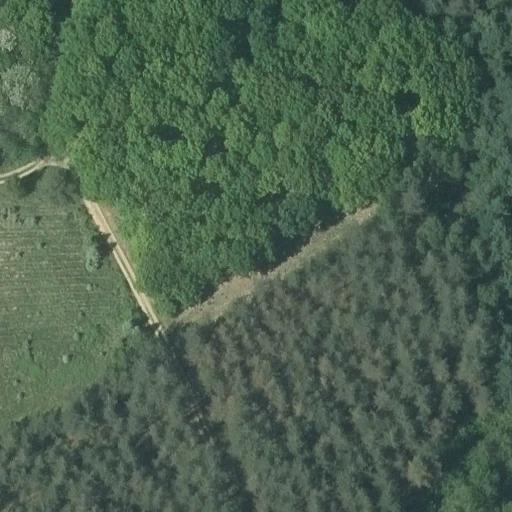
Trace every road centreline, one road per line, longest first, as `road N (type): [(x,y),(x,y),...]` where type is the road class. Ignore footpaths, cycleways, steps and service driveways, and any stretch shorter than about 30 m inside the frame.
road 1 (track): [(55,174),(167,401),(211,511)]
road 2 (track): [(46,0),(55,174)]
